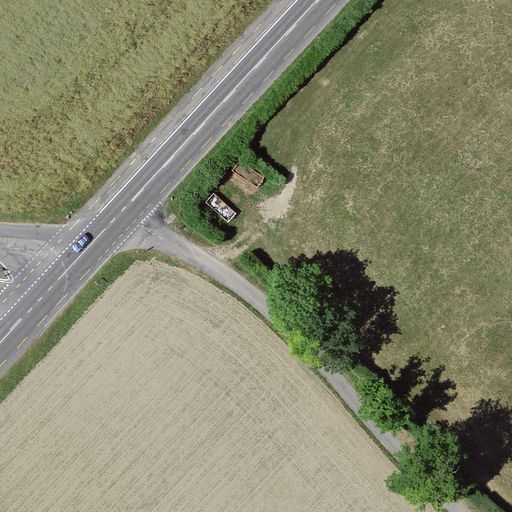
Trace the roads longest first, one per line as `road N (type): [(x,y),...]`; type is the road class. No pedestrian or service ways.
road 1 (unclassified): [(468,511),(267,306),(126,210)]
road 2 (primary): [(126,210),(320,0)]
road 3 (primary): [(12,336),(94,246)]
